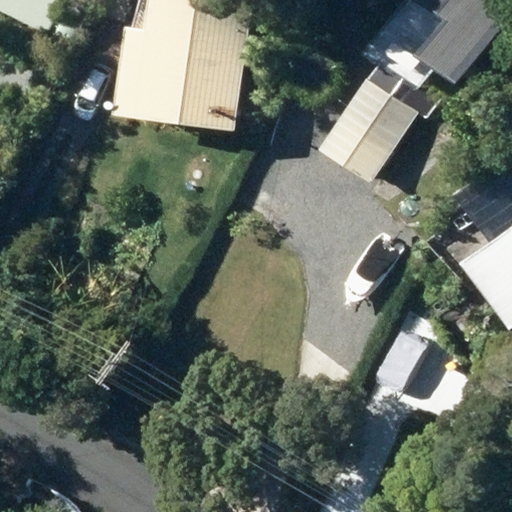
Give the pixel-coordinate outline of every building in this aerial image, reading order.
[(0,0),(0,12),(35,30),(50,0),(0,0)] [(132,31),(121,119),(243,135),(260,0),(141,0),(138,31),(132,31)] [(511,0),(405,0),(448,28),(423,65),(466,94),(511,23),(511,0)] [(369,81),(322,152),(375,187),(422,115),(369,81)] [(477,266),(468,272),(511,332),(511,214),(464,249),(477,266)]
